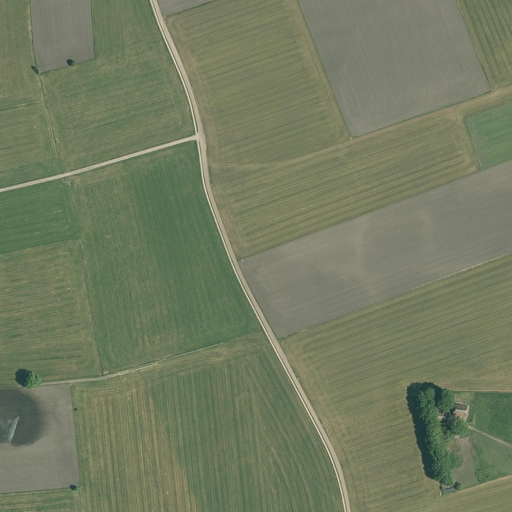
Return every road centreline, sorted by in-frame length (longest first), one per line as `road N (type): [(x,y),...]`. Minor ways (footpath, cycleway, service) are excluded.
road 1 (track): [(154,0),(191,98),(210,197),(234,261),(327,440),(348,511)]
road 2 (track): [(225,343),(103,377),(0,386)]
road 3 (track): [(0,190),(200,135)]
